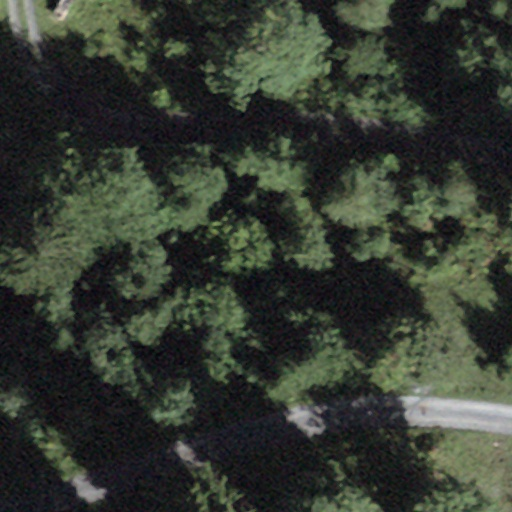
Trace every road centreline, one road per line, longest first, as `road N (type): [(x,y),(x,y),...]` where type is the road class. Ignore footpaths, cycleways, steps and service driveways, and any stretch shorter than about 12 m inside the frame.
road 1 (track): [(511,160),(457,139),(96,117),(35,68),(19,0)]
road 2 (track): [(511,427),(314,434),(131,468),(2,511)]
